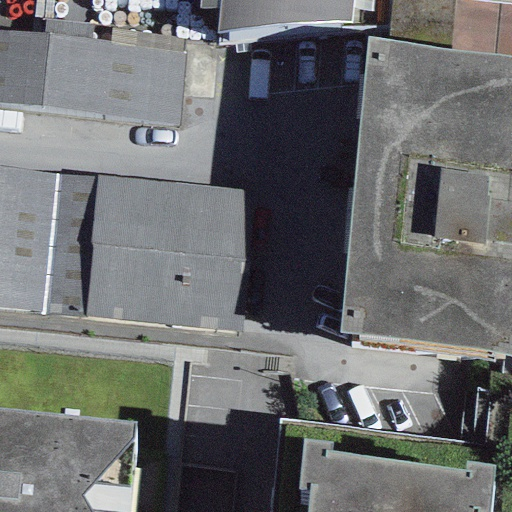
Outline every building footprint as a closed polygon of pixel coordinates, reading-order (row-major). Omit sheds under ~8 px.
[(221,0),(216,64),(350,49),(353,0),(221,0)] [(511,0),(449,0),(448,16),(511,21),(511,0)] [(0,115),(177,130),(184,49),(112,43),(111,54),(0,45),(0,115)] [(511,399),(511,94),(368,89),(338,389),(511,406),(511,399)] [(0,319),(241,345),(256,206),(0,178),(0,319)] [(126,511),(136,413),(0,400),(0,511),(126,511)] [(332,435),(304,432),(299,487),(310,489),(308,511),(476,511),(477,507),(489,508),(494,458),(465,455),(464,461),(331,447),(332,435)]
